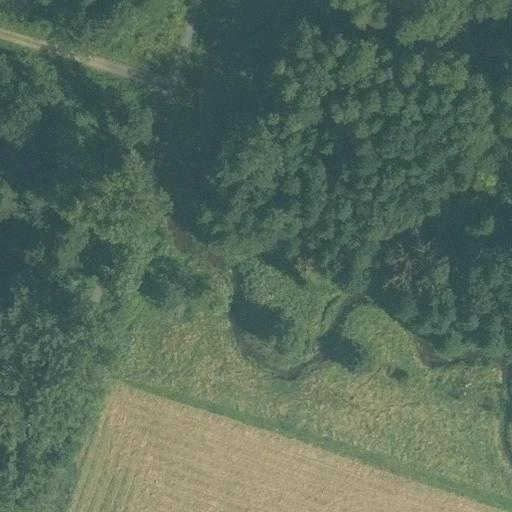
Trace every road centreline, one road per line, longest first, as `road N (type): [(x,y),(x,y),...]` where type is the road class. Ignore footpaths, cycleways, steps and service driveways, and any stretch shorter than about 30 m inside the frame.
road 1 (track): [(23,511),(199,0)]
road 2 (track): [(169,89),(0,36)]
